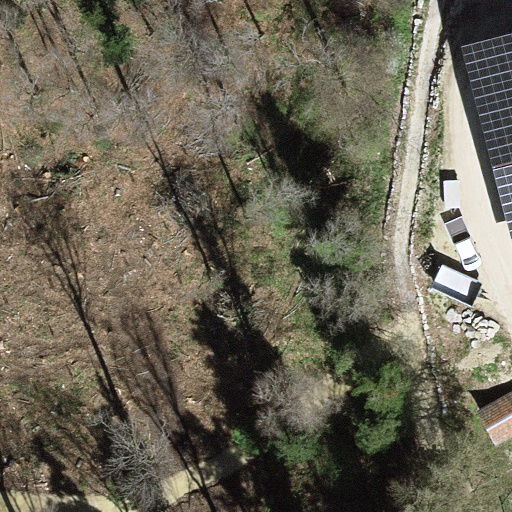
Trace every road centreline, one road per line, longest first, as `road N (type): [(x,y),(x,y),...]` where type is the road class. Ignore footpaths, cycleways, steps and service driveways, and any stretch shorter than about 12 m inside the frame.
road 1 (track): [(97,511),(296,423),(412,287),(445,216),(491,48),(511,9)]
road 2 (track): [(511,271),(500,213),(511,134)]
